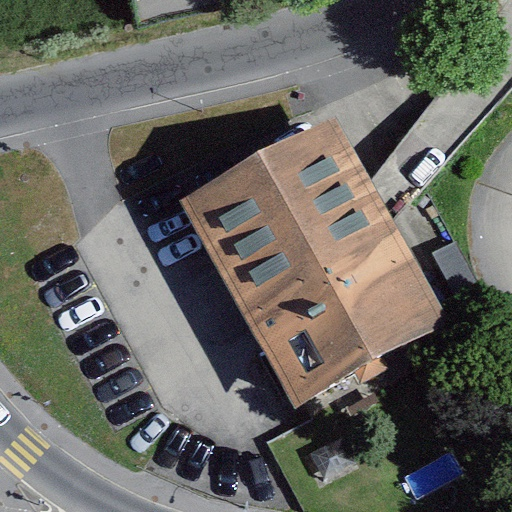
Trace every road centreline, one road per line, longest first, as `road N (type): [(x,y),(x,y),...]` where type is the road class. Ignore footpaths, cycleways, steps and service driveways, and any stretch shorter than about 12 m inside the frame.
road 1 (residential): [(0,119),(279,53),(416,0)]
road 2 (unknown): [(63,132),(194,382)]
road 3 (primary): [(114,511),(22,452),(0,425)]
